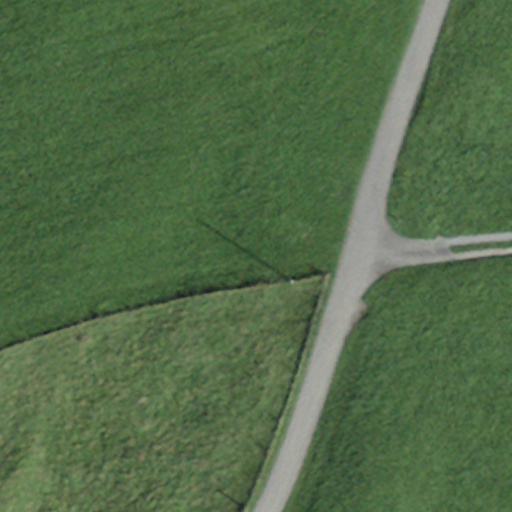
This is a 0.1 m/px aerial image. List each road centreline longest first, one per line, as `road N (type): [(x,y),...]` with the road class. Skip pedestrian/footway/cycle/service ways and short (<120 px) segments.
road 1 (track): [(266,511),(312,404),(437,0)]
road 2 (track): [(357,258),(511,247)]
